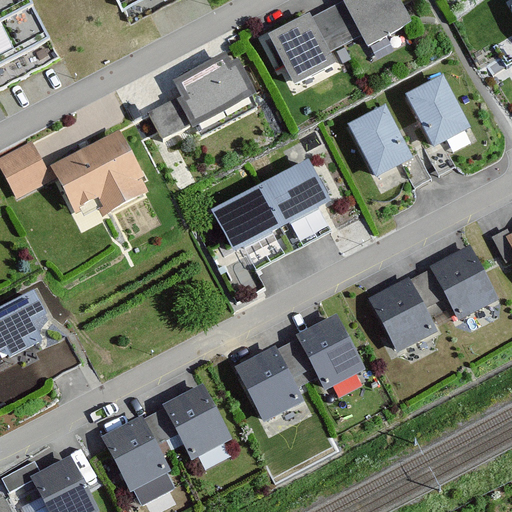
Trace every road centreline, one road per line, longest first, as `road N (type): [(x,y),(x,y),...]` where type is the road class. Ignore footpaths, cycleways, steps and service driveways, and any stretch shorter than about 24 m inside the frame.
road 1 (residential): [(0,449),(511,182)]
road 2 (residential): [(0,137),(264,0)]
